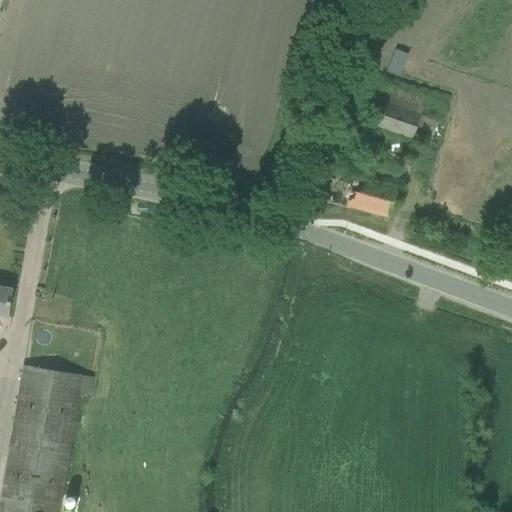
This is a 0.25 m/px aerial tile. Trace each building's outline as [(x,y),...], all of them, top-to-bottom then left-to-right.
[(425,99),(387,90),(379,105),(422,116),(425,99)] [(422,116),(379,105),(369,126),(429,148),(439,122),(422,116)] [(309,199),(386,217),(394,182),(344,170),(353,135),(326,129),(309,199)] [(0,314),(7,315),(11,289),(0,286),(0,314)] [(59,511),(80,398),(83,380),(25,369),(1,511),(59,511)]
